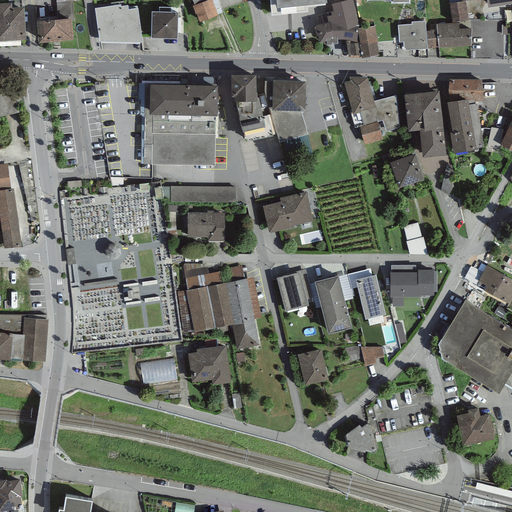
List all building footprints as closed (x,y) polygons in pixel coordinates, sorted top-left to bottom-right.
[(213,0),(192,0),(200,19),(218,12),(213,0)] [(270,0),(271,11),(307,7),(307,2),(323,0),(270,0)] [(353,0),(336,0),(331,1),(333,9),(331,10),(332,13),(327,14),(328,20),(316,23),(319,40),(326,38),(327,42),(338,40),(337,36),(341,36),(345,37),(360,38),(358,26),(359,25),(353,0)] [(11,1),(0,1),(0,19),(25,19),(24,5),(12,6),(11,1)] [(467,1),(449,3),(451,18),(468,16),(467,1)] [(128,7),(127,3),(121,5),(121,2),(94,7),(100,39),(142,40),(138,6),(128,7)] [(178,9),(151,9),(151,35),(178,35),(178,9)] [(71,14),(36,18),(38,39),(73,36),(71,14)] [(25,19),(0,19),(0,38),(26,37),(25,19)] [(427,46),(426,29),(425,19),(411,20),(411,23),(398,24),(399,40),(403,40),(404,48),(427,46)] [(437,29),(438,46),(471,44),(470,26),(459,26),(459,21),(437,22),(437,29)] [(359,25),(358,26),(360,38),(360,41),(359,42),(361,54),(378,51),(376,40),(377,39),(374,23),(359,25)] [(438,46),(437,29),(426,29),(427,46),(438,46)] [(360,38),(345,37),(349,54),(361,54),(359,42),(360,41),(360,38)] [(256,71),(231,71),(230,83),(231,83),(231,93),(234,93),(234,98),(236,98),(245,139),(273,132),(269,112),(263,113),(258,94),(256,94),(256,71)] [(350,79),(344,81),(353,112),(350,113),(354,127),(360,125),(364,123),(360,110),(376,105),(374,99),(367,75),(349,75),(350,79)] [(305,78),(273,77),(272,106),(304,107),(305,78)] [(482,78),(449,78),(449,98),(468,95),(469,102),(476,101),(476,99),(484,98),(482,78)] [(0,114),(19,110),(15,91),(2,94),(1,90),(0,89),(0,84),(2,83),(0,81),(0,114)] [(217,83),(150,81),(148,161),(215,163),(217,83)] [(439,87),(404,90),(408,127),(420,126),(423,153),(446,150),(439,87)] [(395,93),(374,99),(376,105),(360,110),(364,123),(377,119),(378,120),(382,118),(386,129),(399,124),(395,93)] [(449,98),(447,98),(452,128),(450,128),(454,149),(476,145),(469,102),(468,95),(449,98)] [(383,138),(378,120),(377,119),(364,123),(360,125),(364,144),(383,138)] [(511,148),(511,124),(509,124),(500,142),(511,148)] [(415,151),(390,159),(399,185),(424,177),(415,151)] [(7,163),(0,163),(0,188),(11,187),(7,163)] [(236,185),(170,185),(170,201),(236,201),(236,185)] [(11,187),(0,188),(0,214),(4,247),(22,244),(13,187),(11,187)] [(306,189),(280,196),(281,200),(262,204),(269,231),(294,225),(294,223),(313,218),(306,189)] [(225,211),(188,211),(188,235),(207,235),(207,239),(224,239),(225,211)] [(405,224),(412,255),(428,252),(421,221),(405,224)] [(108,243),(105,248),(106,254),(110,258),(117,257),(121,252),(120,246),(115,242),(108,243)] [(74,247),(65,248),(67,264),(76,262),(74,247)] [(511,295),(511,275),(487,263),(476,284),(509,301),(511,295)] [(300,270),(277,275),(285,309),(308,304),(307,298),(313,296),(305,268),(300,270)] [(418,270),(390,270),(390,295),(421,295),(421,293),(433,293),(433,268),(418,268),(418,270)] [(220,271),(185,277),(188,289),(176,291),(184,332),(233,323),(237,348),(259,344),(255,317),(261,316),(253,276),(222,281),(220,271)] [(338,272),(314,279),(328,331),(352,324),(338,272)] [(385,312),(376,272),(356,277),(366,317),(385,312)] [(511,366),(511,325),(465,298),(438,341),(440,347),(437,353),(499,389),(511,366)] [(22,332),(0,330),(0,357),(22,359),(22,358),(45,360),(48,318),(24,316),(22,332)] [(226,343),(197,347),(197,350),(188,351),(192,380),(211,378),(212,382),(231,380),(226,343)] [(385,357),(384,344),(364,346),(366,364),(377,364),(377,357),(385,357)] [(321,346),(297,352),(305,382),(329,376),(321,346)] [(144,383),(179,381),(177,357),(143,359),(144,383)] [(468,411),(457,413),(463,442),(495,435),(489,410),(480,412),(478,404),(467,406),(468,411)] [(359,422),(345,432),(348,445),(372,452),(374,452),(376,451),(377,449),(377,445),(371,423),(366,421),(361,425),(359,422)] [(6,476),(0,477),(0,508),(22,504),(20,493),(22,493),(20,476),(6,479),(6,476)] [(511,488),(476,480),(474,487),(511,496),(511,488)] [(89,511),(92,497),(66,492),(63,505),(59,504),(57,511),(99,511),(96,511),(95,511),(89,511)] [(178,500),(176,511),(195,511),(197,502),(178,500)]
